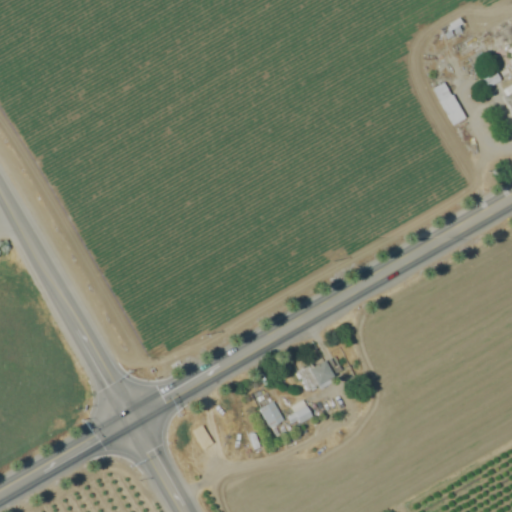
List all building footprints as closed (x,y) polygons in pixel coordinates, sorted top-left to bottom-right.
[(464,31),(459,20),(439,30),(444,41),(464,31)] [(483,79),(486,88),(495,85),(491,76),(483,79)] [(447,84),(432,90),(448,129),(463,122),(447,84)] [(511,86),(502,91),(511,113),(511,86)] [(335,381),(325,360),(296,375),(306,395),(335,381)] [(270,431),(282,423),(271,404),(258,412),(270,431)] [(311,418),(305,409),(289,418),(294,428),(311,418)]
